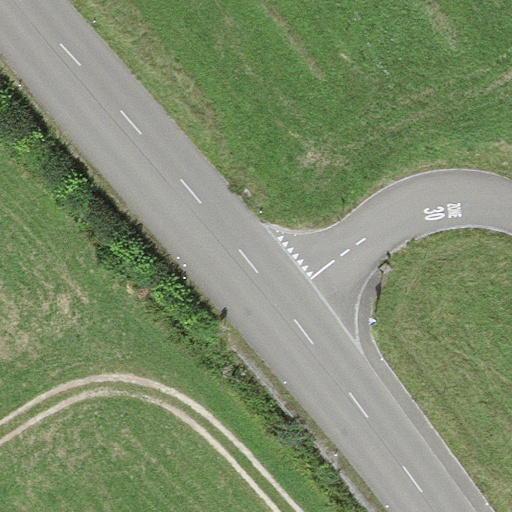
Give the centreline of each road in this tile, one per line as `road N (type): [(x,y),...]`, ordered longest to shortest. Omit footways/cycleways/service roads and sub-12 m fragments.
road 1 (tertiary): [(268,308),(10,0)]
road 2 (track): [(0,438),(102,382),(146,389),(185,417),(276,511)]
road 3 (residential): [(511,210),(462,198),(394,206),(268,308)]
road 4 (tertiary): [(431,511),(389,447),(268,308)]
